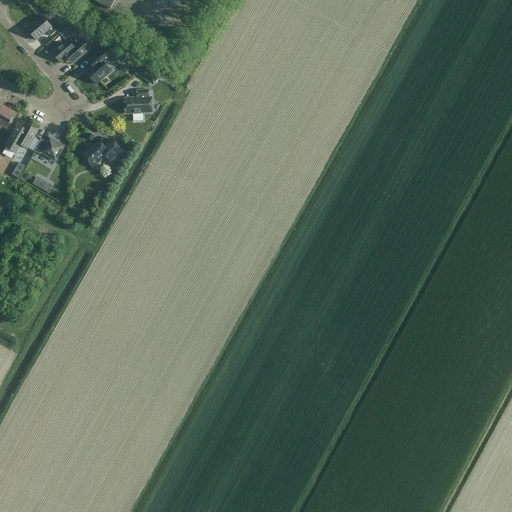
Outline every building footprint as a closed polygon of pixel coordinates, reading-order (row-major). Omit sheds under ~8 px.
[(94,0),(110,9),(114,0),(94,0)] [(50,24),(43,16),(27,29),(37,40),(47,32),(51,36),(60,28),(54,21),(50,24)] [(62,33),(66,37),(78,26),(73,24),(62,33)] [(72,65),(91,48),(83,39),(74,46),(67,39),(52,53),(61,63),(67,59),(72,65)] [(96,63),(85,72),(96,85),(112,71),(105,64),(116,54),(107,44),(91,57),(96,63)] [(124,61),(129,54),(123,50),(118,55),(124,61)] [(160,76),(146,67),(136,73),(154,85),(160,76)] [(138,98),(125,99),(126,113),(147,112),(146,98),(150,98),(149,90),(137,90),(138,98)] [(15,113),(0,104),(0,123),(7,128),(15,113)] [(20,134),(15,131),(10,140),(5,147),(16,154),(21,145),(28,149),(38,131),(26,124),(20,134)] [(65,146),(50,138),(47,142),(41,139),(34,151),(41,155),(42,153),(56,161),(65,146)] [(104,147),(97,138),(90,144),(91,146),(81,155),(93,168),(106,158),(108,161),(121,151),(112,140),(104,147)] [(19,178),(26,166),(19,163),(12,175),(19,178)] [(53,186),(48,183),(43,191),(49,194),(53,186)] [(94,203),(84,200),(82,208),(92,211),(94,203)]
